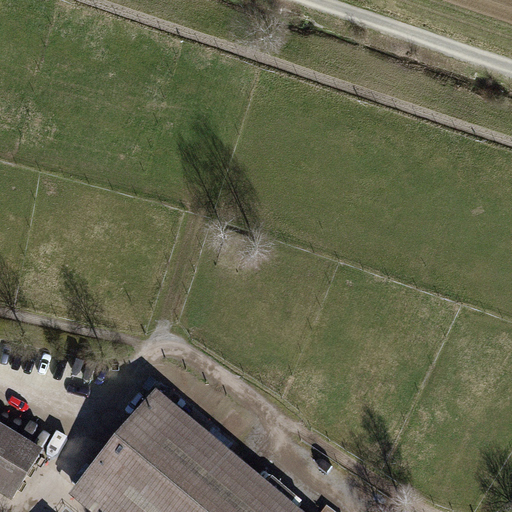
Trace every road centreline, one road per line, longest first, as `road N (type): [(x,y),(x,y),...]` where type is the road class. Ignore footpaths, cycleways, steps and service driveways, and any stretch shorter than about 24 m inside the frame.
road 1 (unknown): [(429,511),(162,346),(0,310)]
road 2 (unknown): [(91,0),(511,141)]
road 3 (track): [(260,57),(162,346),(104,404)]
road 4 (track): [(315,0),(511,66)]
